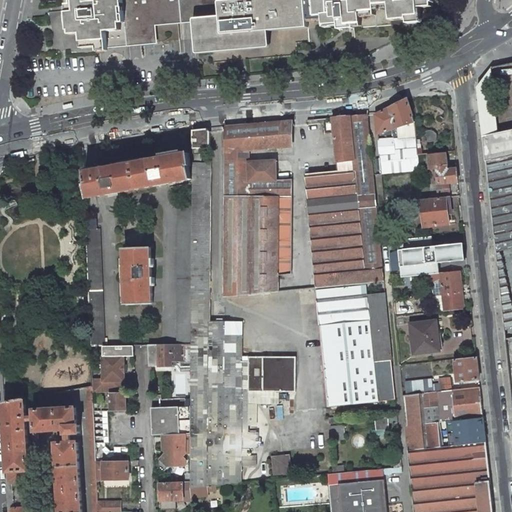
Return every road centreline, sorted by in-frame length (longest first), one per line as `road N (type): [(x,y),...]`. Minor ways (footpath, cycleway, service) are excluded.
road 1 (secondary): [(0,152),(149,124),(373,98),(460,62)]
road 2 (secondary): [(459,45),(382,79),(91,111),(0,135)]
road 3 (residential): [(460,62),(491,346)]
road 4 (residential): [(491,346),(509,511)]
road 5 (residential): [(148,511),(141,359)]
